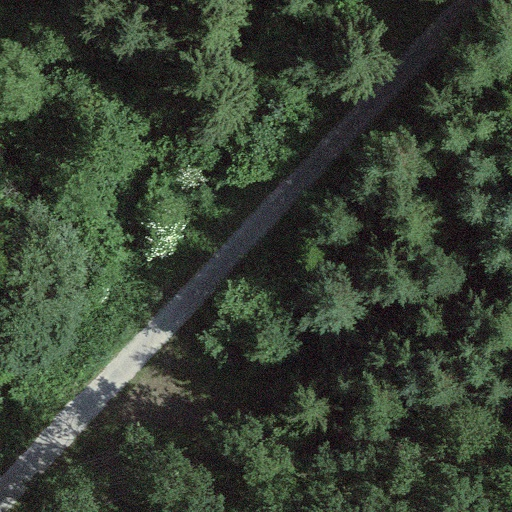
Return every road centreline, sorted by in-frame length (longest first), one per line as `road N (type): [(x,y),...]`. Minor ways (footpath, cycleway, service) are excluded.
road 1 (track): [(0,497),(474,0)]
road 2 (track): [(137,354),(277,430),(391,454),(511,444)]
